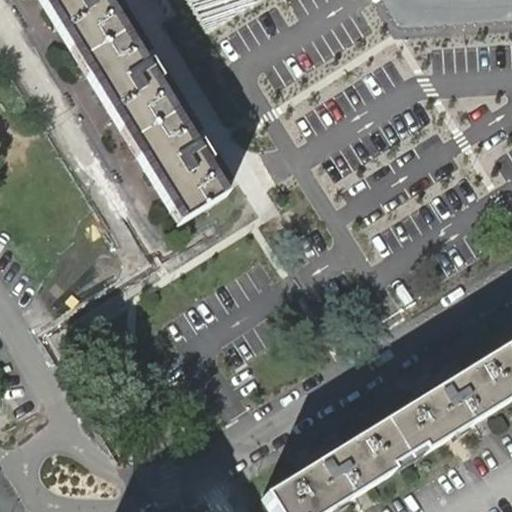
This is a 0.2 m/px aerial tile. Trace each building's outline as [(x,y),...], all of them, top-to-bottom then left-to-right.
[(35,0),(60,39),(77,66),(125,35),(106,4),(110,1),(109,0),(35,0)] [(184,0),(208,39),(271,0),(184,0)] [(109,119),(126,146),(176,116),(156,84),(160,82),(149,64),(145,67),(139,57),(125,35),(77,66),(85,79),(109,119)] [(176,116),(126,146),(134,160),(159,202),(176,228),(226,197),(224,195),(217,184),(206,166),(210,164),(199,145),(195,148),(189,138),(176,116)] [(511,346),(263,500),(269,511),(341,511),(511,406),(511,346)]
